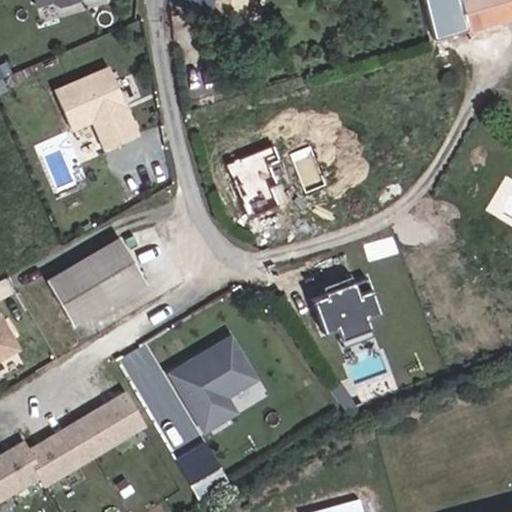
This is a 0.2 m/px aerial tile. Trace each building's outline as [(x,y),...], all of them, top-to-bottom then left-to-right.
[(168,0),(169,1),(208,9),(209,0),(168,0)] [(209,0),(208,9),(240,16),(243,0),(209,0)] [(511,0),(461,0),(471,32),(511,19),(511,0)] [(119,64),(64,88),(81,127),(102,118),(115,148),(149,133),(119,64)] [(70,325),(144,283),(119,239),(45,280),(70,325)] [(374,332),(369,316),(382,313),(373,277),(314,292),(323,329),(340,324),(344,340),(374,332)] [(0,352),(12,345),(0,323),(0,352)] [(182,365),(170,372),(204,428),(235,410),(226,395),(255,377),(231,336),(199,354),(196,362),(190,366),(182,365)] [(43,481),(141,424),(123,393),(120,394),(25,450),(20,442),(0,453),(0,495),(38,473),(43,481)]
